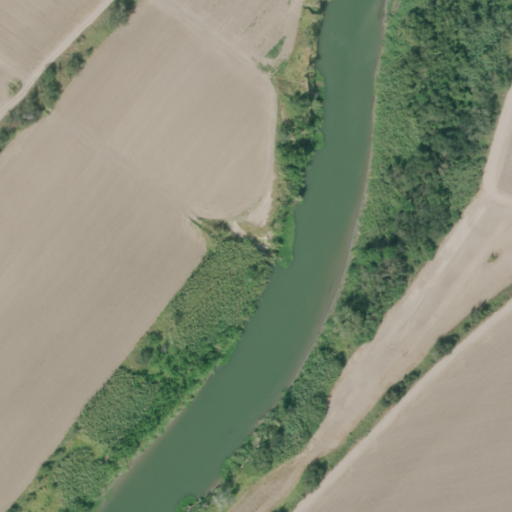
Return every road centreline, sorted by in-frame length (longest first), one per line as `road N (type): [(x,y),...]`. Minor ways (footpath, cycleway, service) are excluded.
road 1 (track): [(296,511),(511,301)]
road 2 (track): [(511,77),(479,188),(511,210)]
